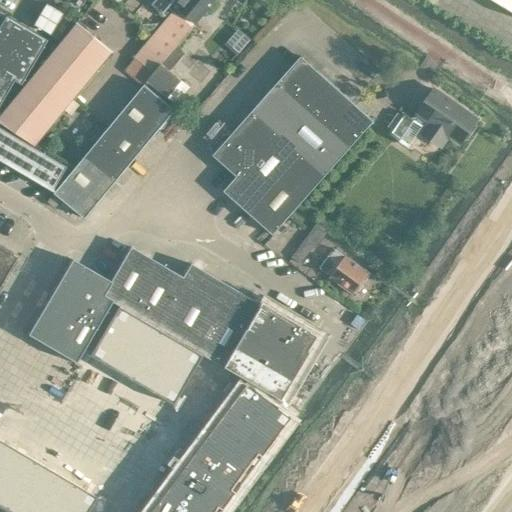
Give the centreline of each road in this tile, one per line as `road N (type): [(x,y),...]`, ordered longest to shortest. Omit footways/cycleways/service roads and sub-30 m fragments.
road 1 (unclassified): [(511,193),(310,511)]
road 2 (unknown): [(46,218),(2,300),(7,371),(66,427),(153,457)]
road 3 (unclassified): [(155,172),(294,7),(379,85)]
road 4 (unclassified): [(307,290),(155,172)]
road 5 (unclassified): [(155,172),(111,216),(65,229),(0,190)]
road 6 (unclassified): [(511,95),(368,0)]
